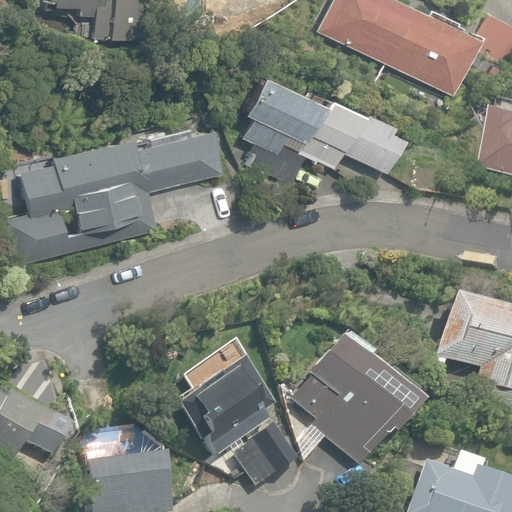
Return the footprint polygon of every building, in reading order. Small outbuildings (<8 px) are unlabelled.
[(90,37),(141,40),(143,0),(49,0),(49,5),(75,6),(74,14),(91,15),(90,37)] [(325,0),(313,26),(450,95),(473,51),(505,64),(511,48),(511,23),(484,9),(472,29),(406,0),(325,0)] [(305,50),(317,55),(322,43),(310,38),(305,50)] [(247,163),(288,182),(302,152),(333,167),(341,150),(382,169),(398,136),(383,130),(386,122),(358,109),(356,113),(320,97),(318,102),(257,73),(240,110),(248,114),(238,135),(250,140),(246,148),(252,151),(247,163)] [(511,99),(501,97),(499,106),(495,105),(480,165),(511,173),(511,99)] [(2,217),(13,263),(155,228),(146,189),(218,171),(207,125),(129,145),(126,133),(47,153),(49,160),(16,169),(26,210),(2,217)] [(469,398),(511,407),(511,312),(444,297),(431,358),(419,356),(416,370),(437,375),(439,366),(460,371),(461,365),(475,368),(469,398)] [(306,428),(354,466),(381,431),(386,434),(410,403),(328,339),(300,375),(302,377),(285,400),(311,421),(306,428)] [(200,439),(212,456),(262,420),(257,413),(271,403),(238,358),(215,374),(217,377),(196,392),(194,389),(172,404),(198,440),(200,439)] [(6,382),(50,406),(54,399),(38,361),(14,367),(6,382)] [(0,456),(10,462),(19,447),(39,458),(56,427),(43,420),(45,417),(1,393),(0,394),(0,456)] [(228,453),(251,486),(291,458),(268,424),(228,453)] [(80,462),(86,511),(167,511),(160,452),(80,462)] [(421,461),(401,511),(507,511),(511,499),(511,479),(454,458),(449,471),(421,461)]
